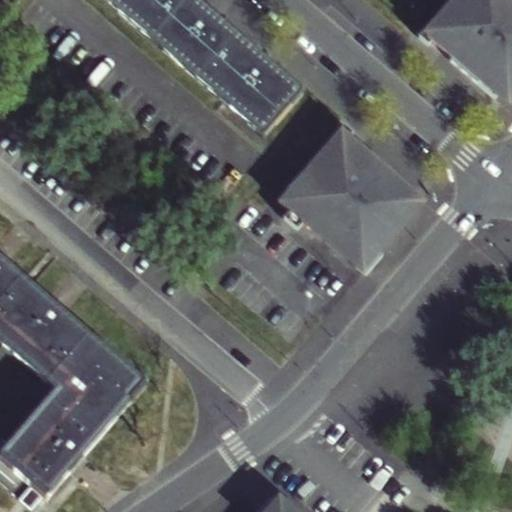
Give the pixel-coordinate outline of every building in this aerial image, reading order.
[(300,94),(274,71),(276,69),(262,56),(260,59),(220,24),(222,23),(206,9),(204,11),(191,0),(104,0),(264,137),(300,94)] [(457,1),(426,37),(476,80),(481,74),(505,95),(511,87),(511,0),(466,0),(462,5),(457,1)] [(345,135),(315,171),(319,174),(288,212),(308,229),(311,225),(336,246),(338,244),(362,265),(383,240),(385,241),(394,230),(392,229),(415,202),(390,181),(395,176),(345,135)] [(0,340),(60,392),(1,460),(47,498),(71,471),(73,472),(86,457),(84,455),(144,385),(128,372),(130,370),(115,357),(113,359),(61,314),(63,312),(48,299),(46,301),(5,266),(7,264),(0,257),(0,340)] [(290,511),(278,501),(269,511),(290,511)]
